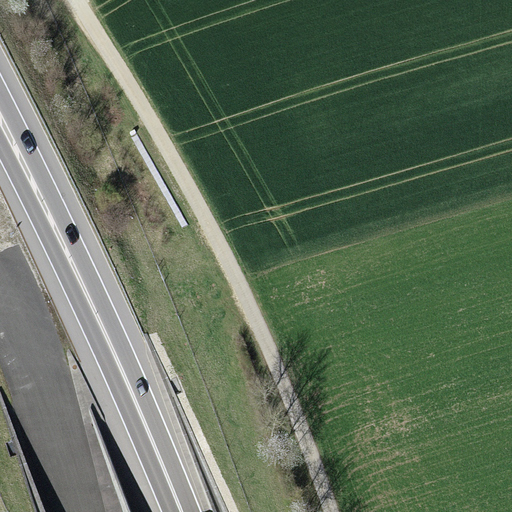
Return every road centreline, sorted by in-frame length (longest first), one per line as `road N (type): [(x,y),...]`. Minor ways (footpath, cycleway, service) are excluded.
road 1 (track): [(80,0),(215,242),(296,416),(330,511)]
road 2 (trunk): [(57,234),(181,511)]
road 3 (trunk): [(57,234),(0,95)]
